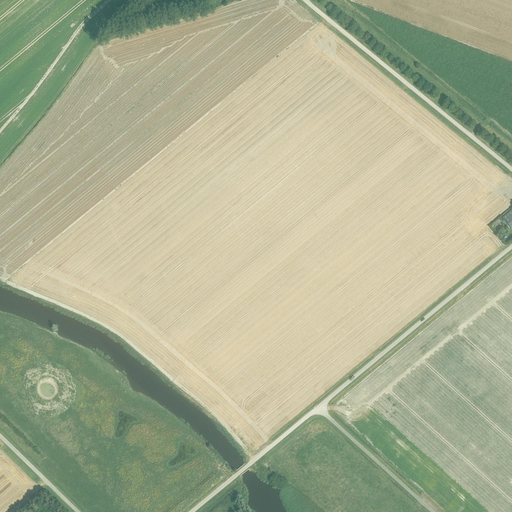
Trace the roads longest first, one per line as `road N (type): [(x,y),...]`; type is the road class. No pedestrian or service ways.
road 1 (unclassified): [(511,169),(304,0)]
road 2 (unclassified): [(318,407),(511,246)]
road 3 (unclassified): [(191,511),(318,407)]
road 4 (unclassified): [(432,511),(318,407)]
